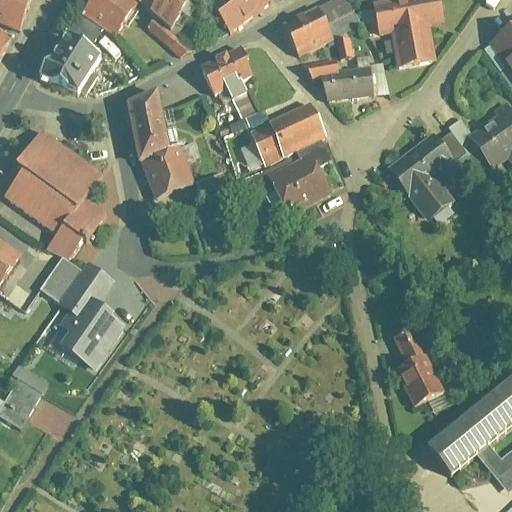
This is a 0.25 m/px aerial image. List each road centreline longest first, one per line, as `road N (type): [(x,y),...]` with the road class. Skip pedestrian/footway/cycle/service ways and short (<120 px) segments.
road 1 (residential): [(417,511),(350,189)]
road 2 (residential): [(182,264),(163,306),(5,511)]
road 3 (residential): [(362,169),(490,0)]
road 4 (residential): [(114,104),(141,265),(182,264)]
road 5 (residential): [(182,264),(280,249),(350,189)]
road 6 (residential): [(362,169),(338,152),(269,16)]
road 7 (residential): [(114,104),(269,16)]
